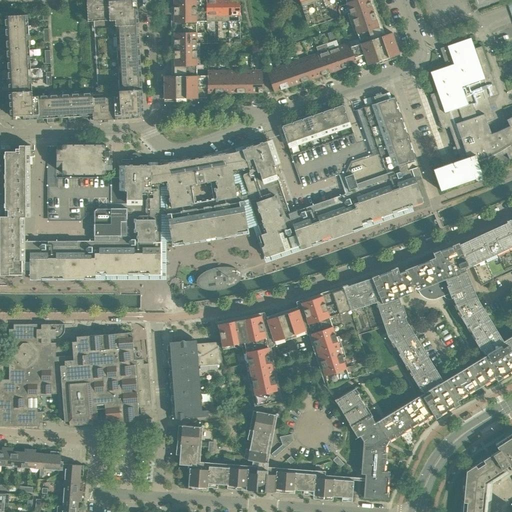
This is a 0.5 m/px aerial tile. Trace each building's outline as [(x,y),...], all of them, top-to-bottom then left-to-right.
[(115,26),(118,69),(119,90),(119,96),(114,96),(108,97),(92,98),(92,93),(38,96),(32,96),(32,90),(27,14),(5,16),(9,92),(10,116),(22,115),(23,120),(39,119),(47,118),(47,123),(53,123),(53,118),(68,117),(68,122),(75,121),(75,117),(90,116),(90,121),(109,119),(115,119),(131,118),(131,114),(143,113),(142,89),(138,24),(137,8),(133,8),(132,0),(86,0),(87,21),(94,21),(99,21),(99,18),(109,18),(109,20),(115,20),(115,26)] [(173,0),(174,27),(174,32),(174,68),(179,68),(179,66),(185,66),(185,75),(174,75),(174,76),(164,76),(164,98),(208,98),(208,93),(262,93),(262,70),(207,70),(207,75),(197,75),(196,54),(196,43),(196,27),(196,21),(239,21),(239,22),(240,22),(239,0),(173,0)] [(371,39),(368,30),(374,28),(375,30),(379,29),(369,0),(299,0),(302,7),(303,7),(302,6),(320,0),(345,0),(350,12),(360,43),(351,46),(349,42),(266,71),(274,92),(355,64),(357,68),(399,54),(392,32),(382,36),(382,35),(371,39)] [(303,7),(302,7),(309,27),(318,24),(326,21),(350,12),(345,0),(320,0),(302,6),(303,7)] [(98,93),(92,93),(92,98),(108,97),(114,96),(119,96),(119,90),(118,69),(115,26),(115,20),(109,20),(109,18),(99,18),(99,21),(94,21),(98,93)] [(234,41),(240,41),(240,22),(239,22),(239,21),(196,21),(196,27),(196,43),(221,43),(234,43),(234,41)] [(511,116),(506,119),(509,126),(497,132),(491,134),(486,122),(493,119),(486,99),(498,95),(481,46),(474,48),(471,38),(440,48),(446,66),(430,72),(437,92),(430,94),(442,129),(449,127),(455,146),(452,147),(455,155),(458,154),(460,160),(433,169),(440,191),(452,187),(457,185),(475,179),(475,180),(476,180),(476,181),(477,181),(478,181),(479,181),(480,181),(481,181),(481,180),(482,180),(482,179),(483,178),(483,177),(478,163),(506,153),(509,159),(511,157),(511,116)] [(27,217),(27,180),(30,180),(30,164),(32,164),(32,157),(32,156),(30,156),(30,145),(19,145),(19,148),(15,148),(15,151),(5,151),(5,185),(5,216),(0,215),(0,274),(25,274),(25,263),(29,263),(29,274),(30,274),(30,278),(42,278),(42,280),(46,280),(46,275),(57,275),(57,280),(62,280),(62,278),(63,278),(85,278),(85,280),(89,280),(89,275),(96,275),(96,274),(101,274),(101,275),(105,275),(105,274),(128,274),(128,275),(133,275),(133,274),(144,274),(144,275),(148,275),(148,274),(160,274),(160,249),(161,249),(161,242),(158,242),(158,236),(158,233),(158,181),(163,181),(167,180),(170,198),(174,218),(168,219),(172,243),(173,243),(174,245),(178,245),(178,242),(183,241),(183,243),(184,243),(185,245),(189,244),(188,240),(199,238),(200,242),(204,241),(204,239),(205,239),(205,238),(215,236),(215,237),(216,237),(216,239),(221,239),(220,235),(231,233),(232,237),(236,236),(236,232),(242,231),(242,234),(247,233),(246,230),(248,230),(243,206),(238,207),(236,197),(232,169),(236,168),(240,168),(258,219),(260,224),(263,223),(266,232),(258,235),(260,241),(258,242),(260,246),(262,246),(266,257),(289,249),(287,243),(290,242),(292,247),(300,244),(302,248),(312,244),(313,246),(317,245),(316,243),(327,239),(328,241),(332,240),(331,238),(353,230),(353,232),(358,231),(357,229),(363,227),(362,223),(367,222),(367,223),(371,221),(371,220),(392,213),(393,214),(397,212),(397,211),(407,208),(408,209),(412,207),(412,206),(413,206),(414,208),(429,203),(425,191),(414,160),(416,159),(415,154),(412,155),(408,143),(411,142),(408,133),(405,134),(401,123),(404,122),(401,113),(398,114),(394,102),(397,101),(395,96),(391,98),(389,92),(381,95),(381,92),(375,94),(376,97),(374,97),(375,98),(372,99),(372,98),(371,98),(373,104),(355,110),(359,121),(358,121),(359,122),(350,125),(343,103),(338,105),(339,107),(327,111),(326,109),(317,112),(318,114),(307,118),(306,116),(297,119),(298,121),(286,125),(286,123),(281,125),(288,146),(311,138),(315,148),(332,142),(339,162),(333,164),(337,174),(343,172),(349,192),(312,205),(313,208),(308,210),(312,219),(307,221),(303,211),(302,208),(290,213),(273,165),(278,163),(270,140),(244,149),(243,146),(235,149),(236,152),(234,152),(231,153),(200,158),(163,164),(159,165),(157,165),(157,162),(148,162),(148,163),(140,154),(138,153),(135,153),(133,153),(131,154),(130,156),(130,158),(130,159),(121,159),(121,162),(121,168),(123,168),(123,170),(121,170),(121,177),(111,177),(111,208),(96,208),(96,209),(95,210),(94,210),(94,236),(94,241),(66,241),(66,244),(59,244),(59,254),(60,254),(56,254),(56,244),(53,244),(53,241),(24,241),(24,217),(27,217)] [(62,173),(63,173),(72,173),(74,173),(83,173),(84,173),(94,173),(95,173),(105,173),(106,173),(106,169),(112,169),(112,158),(112,151),(106,151),(106,145),(105,145),(95,145),(94,145),(84,145),(83,145),(73,145),(72,145),(63,145),(62,145),(62,149),(56,149),(56,167),(62,167),(62,173)] [(343,288),(332,292),(323,295),(321,296),(322,296),(301,303),(302,308),(301,308),(283,314),(267,319),(262,321),(261,315),(257,316),(240,320),(233,321),(217,324),(222,347),(243,342),(257,406),(279,401),(267,343),(290,336),(308,330),(310,329),(328,386),(350,379),(350,378),(349,378),(346,368),(343,357),(339,347),(336,337),(333,327),(329,317),(350,310),(349,308),(363,304),(375,300),(376,302),(377,304),(380,303),(388,329),(389,329),(401,325),(407,323),(403,309),(401,310),(399,306),(401,305),(397,293),(405,290),(405,291),(411,289),(418,286),(419,289),(420,291),(420,292),(421,293),(422,294),(423,295),(425,296),(426,297),(427,297),(429,298),(430,298),(432,298),(433,298),(435,297),(436,297),(444,294),(445,295),(449,297),(450,297),(452,296),(453,300),(455,304),(457,309),(462,317),(463,316),(469,325),(467,326),(476,339),(477,338),(482,347),(481,348),(485,356),(487,355),(488,357),(471,367),(446,382),(444,379),(444,378),(444,377),(438,376),(437,376),(406,325),(402,327),(391,334),(390,335),(393,340),(392,341),(400,354),(402,353),(407,362),(405,363),(414,377),(415,376),(421,385),(419,386),(424,393),(425,392),(426,394),(375,426),(374,424),(375,423),(371,415),(369,416),(364,408),(365,407),(357,393),(355,394),(352,389),(337,398),(360,437),(361,438),(366,438),(364,471),(368,471),(366,497),(384,498),(384,493),(386,493),(388,477),(386,477),(386,471),(384,471),(384,463),(382,463),(383,453),(385,453),(386,445),(388,441),(395,436),(394,435),(403,429),(404,431),(418,423),(417,421),(425,416),(427,417),(433,414),(434,415),(439,412),(440,414),(454,406),(453,404),(457,401),(455,398),(459,395),(460,397),(474,388),(473,387),(478,384),(478,383),(480,382),(482,381),(487,378),(488,380),(494,376),(495,378),(500,375),(501,377),(511,370),(511,338),(505,343),(506,346),(503,348),(474,299),(471,292),(463,272),(465,271),(466,271),(465,269),(472,266),(473,265),(472,263),(473,262),(483,257),(495,252),(507,246),(511,244),(511,221),(511,222),(511,223),(460,247),(459,245),(454,247),(453,246),(438,252),(439,253),(434,256),(435,258),(416,266),(416,268),(407,271),(406,270),(404,270),(399,273),(398,270),(393,272),(392,270),(377,276),(378,278),(372,280),(373,280),(344,290),(343,288)] [(473,265),(472,266),(481,285),(492,280),(511,270),(511,244),(507,246),(495,252),(483,257),(473,262),(472,263),(473,265)] [(209,269),(205,272),(203,273),(199,277),(198,281),(197,282),(200,285),(200,286),(205,288),(213,289),(213,290),(221,289),(229,286),(229,287),(236,283),(240,279),(241,274),(239,271),(239,270),(233,268),(233,267),(226,267),(226,266),(218,267),(210,269),(209,269)] [(182,269),(180,276),(188,278),(190,271),(182,269)] [(502,298),(504,304),(511,300),(509,295),(502,298)] [(349,378),(350,378),(367,372),(370,371),(358,335),(372,330),(387,325),(380,303),(377,304),(376,302),(375,300),(363,304),(349,308),(350,310),(329,317),(333,327),(336,337),(339,347),(343,357),(346,368),(349,378)] [(265,312),(257,314),(257,315),(257,316),(261,315),(262,321),(267,319),(266,319),(265,312)] [(56,379),(56,356),(56,349),(62,349),(62,347),(69,347),(69,324),(42,324),(42,330),(37,330),(37,324),(14,324),(14,328),(10,328),(10,379),(1,379),(1,384),(0,384),(0,420),(1,420),(1,426),(38,427),(38,421),(44,421),(43,411),(38,411),(38,393),(56,394),(56,379)] [(389,329),(390,332),(391,334),(402,327),(402,326),(401,325),(389,329)] [(56,356),(56,379),(56,394),(62,394),(63,411),(59,412),(59,421),(69,421),(69,425),(93,424),(92,419),(97,419),(96,410),(105,409),(106,418),(110,417),(111,422),(134,420),(134,416),(138,415),(138,406),(137,404),(137,401),(151,400),(148,363),(143,364),(143,359),(138,359),(135,359),(133,334),(77,337),(77,342),(73,342),(74,361),(64,361),(64,356),(56,356)] [(222,364),(218,345),(217,342),(197,343),(196,340),(185,341),(183,340),(180,341),(169,342),(175,418),(177,418),(180,419),(183,418),(208,416),(208,410),(202,410),(198,366),(222,364)] [(359,439),(361,438),(360,437),(337,398),(336,399),(335,400),(359,439)] [(266,491),(268,491),(267,492),(272,492),(275,492),(276,488),(313,491),(312,494),(352,497),(353,480),(315,478),(316,474),(276,471),(276,469),(267,469),(268,462),(264,462),(273,414),(256,411),(247,459),(252,460),(251,468),(248,467),(248,469),(208,466),(208,469),(189,468),(188,485),(208,487),(208,483),(246,486),(245,490),(248,490),(248,491),(253,491),(253,490),(255,490),(257,493),(263,493),(266,491)] [(143,420),(143,427),(144,429),(153,428),(152,419),(143,420)] [(182,425),(180,445),(198,446),(199,426),(182,425)] [(292,434),(279,437),(282,445),(271,454),(274,457),(293,441),(292,434)] [(492,454),(487,457),(466,471),(462,511),(483,511),(487,483),(504,472),(502,468),(508,464),(511,470),(511,436),(496,446),(499,450),(492,454)] [(198,446),(180,445),(179,464),(196,466),(198,446)] [(6,466),(17,467),(18,451),(12,451),(13,448),(7,448),(6,466)] [(17,467),(29,468),(30,449),(24,449),(24,452),(18,451),(17,467)] [(39,475),(41,475),(43,453),(35,453),(35,450),(30,449),(29,468),(40,469),(39,475)] [(65,471),(64,483),(79,484),(80,476),(83,476),(84,465),(60,463),(61,452),(50,451),(50,454),(43,453),(41,475),(44,476),(44,469),(65,471)] [(64,483),(63,495),(81,496),(82,491),(79,490),(79,484),(64,483)] [(0,503),(4,504),(9,504),(9,494),(0,493),(0,503)] [(63,495),(62,506),(77,507),(78,502),(81,502),(81,496),(63,495)]
